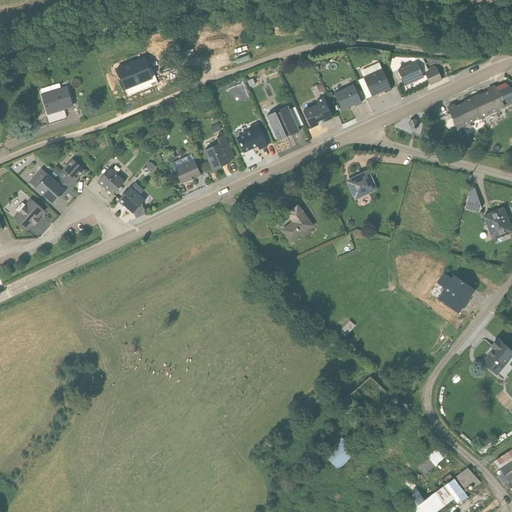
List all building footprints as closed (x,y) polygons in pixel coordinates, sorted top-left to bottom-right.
[(150,85),(141,62),(112,73),(121,96),(150,85)] [(424,84),(416,67),(396,77),(404,94),(424,84)] [(437,74),(425,79),(431,93),(443,88),(437,74)] [(391,96),(382,76),(362,84),(372,105),(391,96)] [(64,92),(37,99),(43,121),(70,113),(64,92)] [(352,92),(333,101),(342,118),(354,113),(354,114),(361,111),(352,92)] [(496,92),(471,103),(482,127),(507,116),(496,92)] [(471,103),(448,114),(459,138),(482,127),(471,103)] [(316,112),(302,118),(309,136),(332,127),(323,105),(315,108),(316,112)] [(265,123),(277,149),(298,140),(287,114),(265,123)] [(418,135),(415,127),(407,130),(411,138),(418,135)] [(248,138),(234,144),(241,162),(256,155),(258,158),(266,155),(256,131),(247,135),(248,138)] [(200,159),(210,179),(234,168),(222,143),(215,147),(217,151),(200,159)] [(169,173),(179,193),(198,184),(188,164),(169,173)] [(71,190),(82,178),(69,165),(58,177),(71,190)] [(94,189),(109,203),(122,189),(106,175),(94,189)] [(58,177),(50,186),(62,197),(56,203),(60,206),(73,191),(71,190),(58,177)] [(367,178),(345,189),(354,209),(376,198),(367,178)] [(56,203),(62,197),(50,186),(44,181),(31,195),(49,211),(56,203)] [(115,209),(130,222),(143,208),(127,194),(115,209)] [(23,238),(41,220),(26,205),(8,224),(23,238)] [(313,235),(296,213),(284,222),(290,230),(279,238),(289,252),(313,235)] [(511,242),(511,235),(504,216),(483,226),(494,249),(511,242)] [(476,300),(455,285),(439,307),(459,322),(476,300)] [(511,367),(511,355),(500,346),(480,371),(497,385),(511,367)] [(392,406),(370,385),(336,415),(346,427),(363,412),(378,425),(392,406)] [(321,408),(315,401),(301,413),(307,420),(321,408)] [(341,447),(322,466),(336,480),(355,461),(341,447)] [(428,483),(447,466),(439,457),(419,474),(428,483)] [(511,489),(511,458),(495,471),(509,492),(511,489)] [(452,511),(465,503),(454,489),(425,508),(419,498),(407,506),(411,511),(452,511)]
